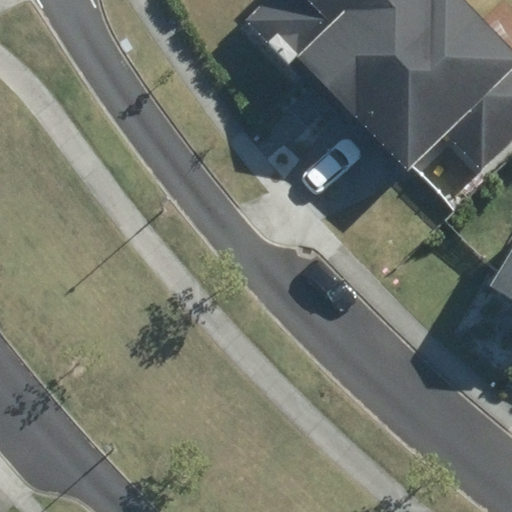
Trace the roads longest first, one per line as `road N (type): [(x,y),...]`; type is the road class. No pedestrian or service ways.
road 1 (residential): [(65,0),(169,163),(379,384),(511,501)]
road 2 (residential): [(132,511),(78,458),(0,338)]
